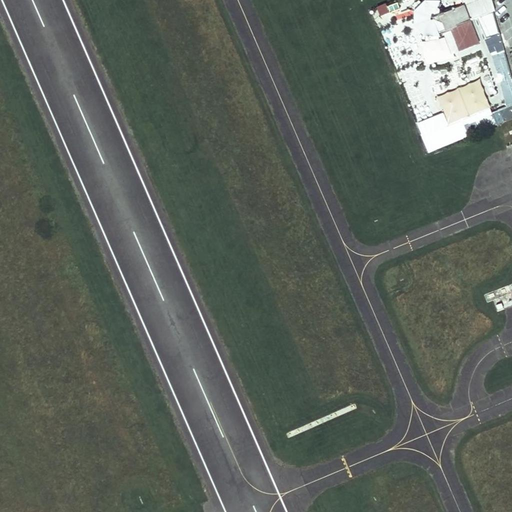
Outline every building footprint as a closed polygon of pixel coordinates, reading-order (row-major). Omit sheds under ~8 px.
[(465,6),(470,19),(478,15),(492,10),(494,9),(491,0),(449,0),(452,5),(463,1),(465,6)] [(470,19),(465,6),(447,14),(443,12),(439,6),(440,2),(426,2),(418,11),(418,23),(424,31),(425,31),(437,33),(451,27),(460,50),(479,43),(470,19)] [(499,34),(492,10),(478,15),(488,39),(485,39),(491,53),(498,51),(492,36),(499,34)] [(436,43),(437,33),(425,31),(424,41),(436,43)] [(506,106),(511,103),(511,80),(504,52),(493,55),(506,106)]
